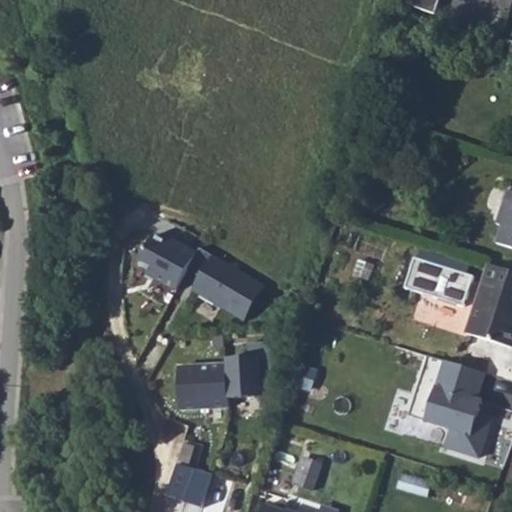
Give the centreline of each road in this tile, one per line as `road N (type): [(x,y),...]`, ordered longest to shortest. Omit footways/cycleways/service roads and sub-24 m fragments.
road 1 (residential): [(3,153),(17,231),(0,492)]
road 2 (unknown): [(3,153),(168,82),(208,0)]
